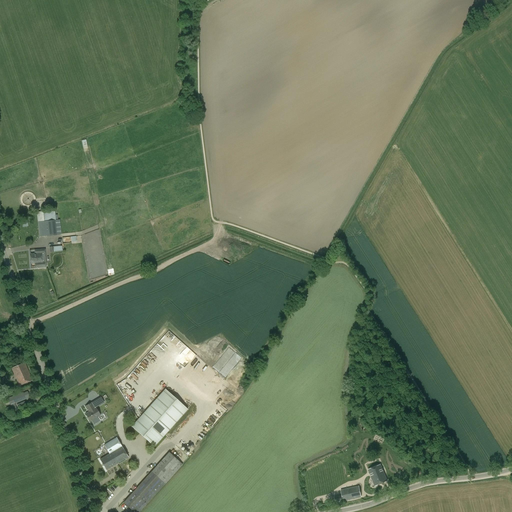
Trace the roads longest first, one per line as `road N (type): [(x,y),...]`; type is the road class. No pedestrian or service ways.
road 1 (tertiary): [(90,511),(0,239)]
road 2 (track): [(220,222),(215,240),(28,324)]
road 3 (unclassified): [(336,511),(425,483),(511,469)]
